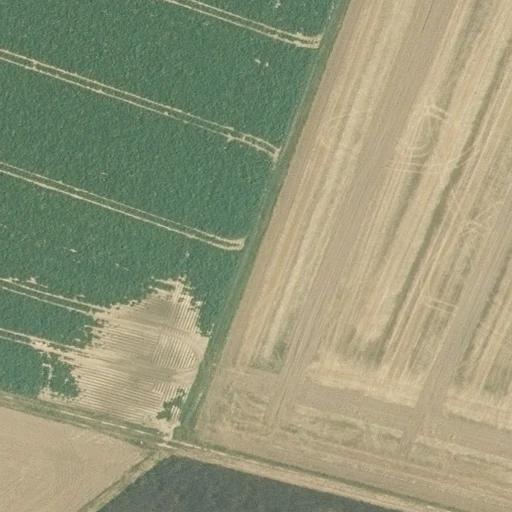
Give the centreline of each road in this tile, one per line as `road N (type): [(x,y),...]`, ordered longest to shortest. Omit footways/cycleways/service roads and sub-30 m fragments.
road 1 (track): [(338,0),(170,457)]
road 2 (track): [(380,511),(0,412)]
